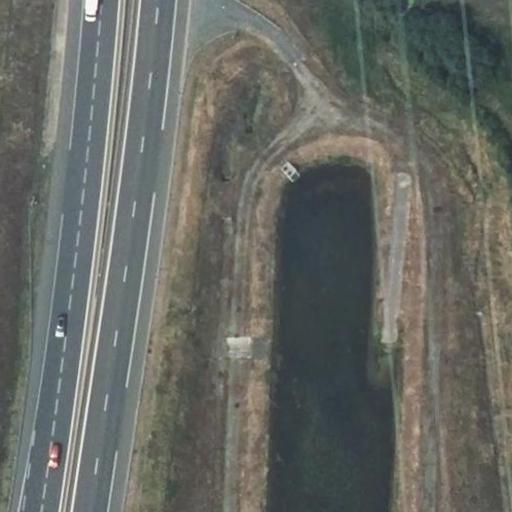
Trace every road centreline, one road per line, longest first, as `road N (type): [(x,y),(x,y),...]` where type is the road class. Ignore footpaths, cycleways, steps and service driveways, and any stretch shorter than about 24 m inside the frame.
road 1 (motorway): [(83,511),(156,0)]
road 2 (motorway): [(108,0),(40,511)]
